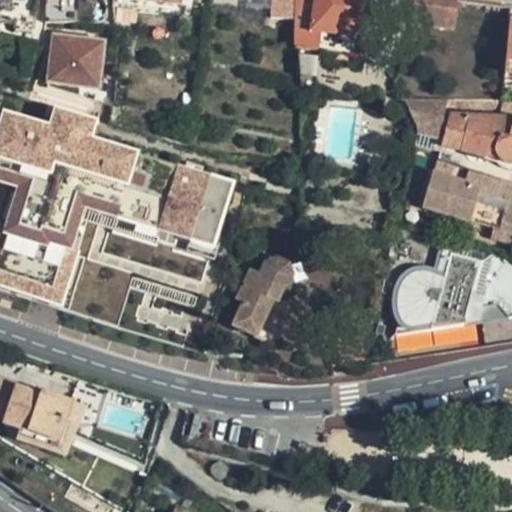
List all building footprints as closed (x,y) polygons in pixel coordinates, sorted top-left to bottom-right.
[(272,0),(271,19),(296,21),(296,0),(272,0)] [(295,50),(300,50),(356,57),(358,38),(363,0),(296,0),(296,21),(295,50)] [(363,0),(358,38),(380,41),(383,21),(368,18),(370,0),(363,0)] [(436,0),(415,0),(410,24),(432,27),(436,0)] [(455,31),(459,2),(447,0),(436,0),(432,27),(455,31)] [(98,74),(99,34),(47,34),(47,82),(82,82),(82,74),(98,74)] [(82,74),(82,82),(98,82),(98,74),(82,74)] [(115,82),(112,103),(126,104),(128,84),(115,82)] [(448,101),(400,101),(405,109),(414,126),(417,133),(416,137),(437,143),(445,115),(449,101),(448,101)] [(477,102),(459,102),(459,111),(477,111),(477,102)] [(505,102),(477,102),(477,111),(505,112),(505,102)] [(47,130),(52,132),(58,114),(52,113),(47,130)] [(58,114),(52,132),(47,130),(17,121),(14,130),(3,127),(0,136),(0,172),(31,182),(27,192),(23,191),(23,193),(13,223),(9,236),(0,233),(0,278),(14,282),(11,292),(51,307),(54,297),(64,300),(77,260),(64,255),(77,212),(75,209),(79,198),(136,215),(134,222),(157,230),(157,236),(212,252),(232,188),(201,178),(203,170),(189,166),(187,173),(97,145),(85,141),(90,124),(58,114)] [(452,116),(445,115),(437,143),(445,146),(452,116)] [(511,119),(452,116),(445,146),(444,148),(486,160),(488,155),(495,154),(499,159),(506,164),(511,166),(511,119)] [(6,117),(3,127),(14,130),(17,121),(6,117)] [(90,124),(85,141),(97,145),(100,134),(95,132),(96,126),(90,124)] [(455,165),(438,161),(435,170),(452,175),(455,165)] [(511,182),(470,170),(465,184),(435,175),(424,209),(496,231),(493,239),(510,245),(511,238),(511,182)] [(0,183),(23,191),(27,192),(31,182),(0,172),(0,183)] [(3,220),(13,223),(23,193),(13,190),(3,220)] [(198,300),(212,252),(157,236),(157,230),(134,222),(136,215),(79,198),(75,209),(77,212),(64,255),(77,260),(64,300),(54,297),(51,307),(102,328),(107,313),(124,317),(136,280),(198,300)] [(509,319),(511,318),(511,261),(395,230),(392,246),(390,254),(382,295),(403,307),(395,337),(467,326),(467,325),(471,312),(499,308),(508,318),(509,319)] [(262,275),(252,271),(237,302),(244,306),(234,328),(258,340),(263,331),(278,338),(296,347),(309,318),(278,303),(287,289),(287,288),(297,284),(290,265),(279,260),(267,264),(262,275)] [(0,287),(11,292),(14,282),(0,278),(0,287)] [(228,303),(237,284),(225,279),(219,299),(228,303)] [(467,325),(508,318),(499,308),(471,312),(467,325)] [(102,328),(119,334),(124,317),(107,313),(102,328)] [(366,364),(362,328),(339,330),(340,337),(337,338),(341,367),(366,364)] [(263,331),(258,340),(273,347),(278,338),(263,331)] [(3,427),(20,432),(59,445),(73,404),(41,393),(40,395),(17,388),(17,385),(0,379),(0,418),(6,420),(3,427)] [(59,445),(20,432),(17,443),(67,460),(79,430),(80,431),(87,408),(73,404),(59,445)] [(292,499),(297,483),(270,475),(266,491),(292,499)]
